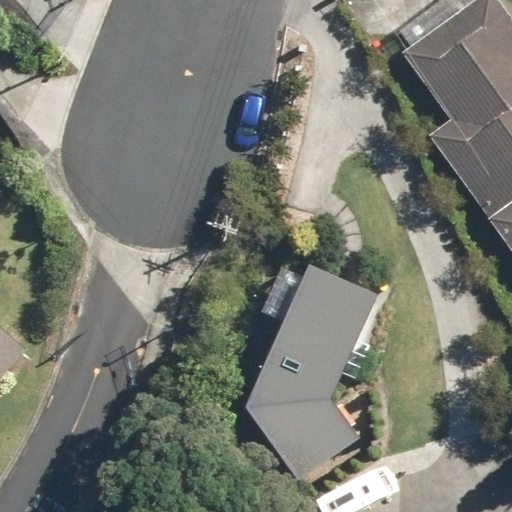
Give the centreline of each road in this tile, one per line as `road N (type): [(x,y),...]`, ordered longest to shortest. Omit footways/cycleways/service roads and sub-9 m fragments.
road 1 (residential): [(26,511),(63,433),(121,240)]
road 2 (residential): [(199,0),(121,240)]
